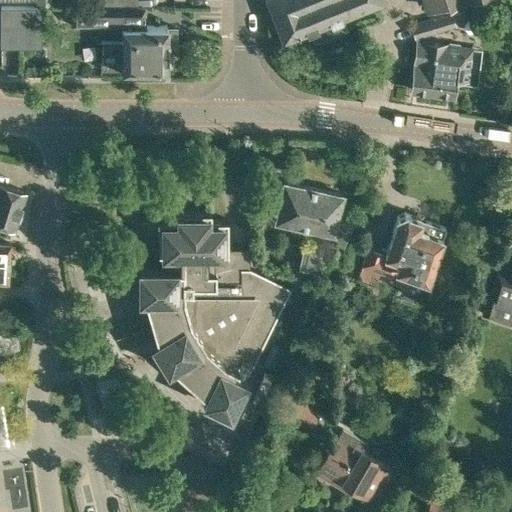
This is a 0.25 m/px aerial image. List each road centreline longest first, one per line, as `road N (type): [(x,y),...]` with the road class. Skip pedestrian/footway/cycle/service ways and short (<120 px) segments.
road 1 (residential): [(44,450),(38,395),(52,319),(46,192),(60,116)]
road 2 (tertiary): [(511,143),(324,117),(241,116)]
road 3 (tertiary): [(241,116),(60,116)]
road 4 (residential): [(258,511),(152,453),(92,449)]
